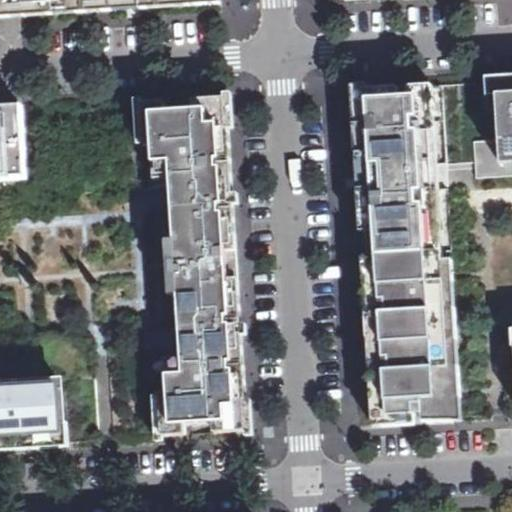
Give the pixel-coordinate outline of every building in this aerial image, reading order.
[(0,0),(0,14),(218,0),(0,0)] [(218,0),(0,14),(0,19),(222,5),(221,0),(218,0)] [(511,81),(498,82),(503,161),(477,163),(478,179),(511,177),(511,81)] [(358,91),(369,257),(444,252),(443,232),(452,231),(449,170),(435,170),(433,145),(447,144),(443,86),(358,91)] [(144,105),(147,146),(154,146),(157,180),(173,179),(175,210),(165,210),(173,330),(182,330),(185,359),(168,360),(170,394),(162,395),(165,437),(187,436),(187,426),(216,423),(216,434),(249,431),(228,99),(195,101),(195,111),(170,113),(170,103),(144,105)] [(0,179),(6,180),(7,188),(10,194),(12,198),(16,203),(20,207),(26,210),(30,212),(24,113),(3,115),(3,119),(0,119),(0,179)] [(443,232),(444,252),(453,252),(452,231),(443,232)] [(369,257),(379,418),(455,413),(444,252),(369,257)] [(444,252),(455,413),(456,418),(464,418),(453,252),(444,252)] [(0,441),(63,438),(60,381),(93,378),(91,357),(86,357),(82,350),(76,345),(70,341),(64,338),(56,337),(49,338),(41,339),(35,343),(31,346),(27,350),(25,353),(21,358),(17,366),(16,373),(16,383),(0,383),(0,441)] [(456,418),(455,413),(379,418),(379,423),(456,418)] [(0,441),(0,447),(34,445),(64,444),(63,438),(0,441)]
